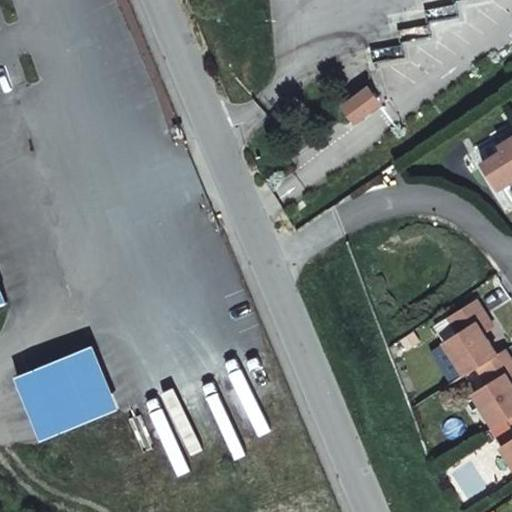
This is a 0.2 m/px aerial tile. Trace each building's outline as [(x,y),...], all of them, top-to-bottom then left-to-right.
[(367,87),(343,104),(353,118),(377,100),(367,87)] [(511,133),(498,142),(501,147),(481,160),(497,185),(511,175),(511,133)] [(0,303),(9,300),(0,277),(0,303)] [(474,295),(450,311),(459,327),(445,336),(465,369),(478,361),(495,350),(486,335),(483,337),(482,329),(481,327),(491,321),(474,295)] [(46,436),(120,405),(94,342),(20,372),(46,436)] [(511,373),(511,359),(503,346),(495,350),(478,361),(489,379),(474,388),(494,422),(507,414),(511,410),(511,382),(511,381),(509,376),(511,373)] [(511,410),(507,414),(511,424),(511,435),(500,443),(511,462),(511,410)]
